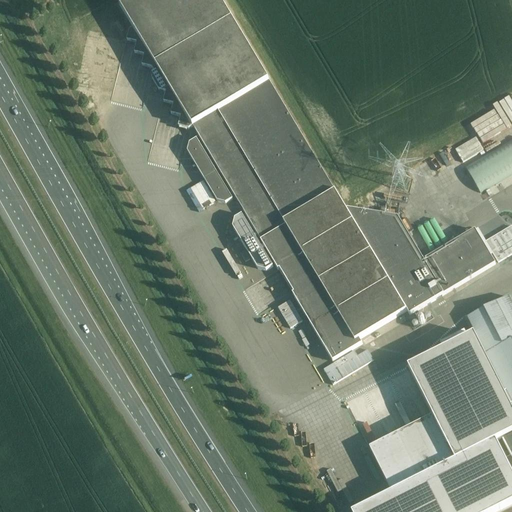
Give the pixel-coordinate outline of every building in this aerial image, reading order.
[(270,82),(220,0),(128,0),(120,5),(134,29),(130,31),(127,41),(137,44),(135,54),(145,56),(142,67),(153,69),(154,72),(152,80),(156,86),(166,92),(164,103),(174,105),(171,115),(182,118),(179,128),(189,130),(270,82)] [(347,211),(270,83),(194,128),(261,241),(261,242),(278,271),(280,270),(294,294),(293,295),(333,362),(362,345),(360,340),(407,311),(410,316),(496,265),(482,241),(505,227),(499,217),(476,231),(475,230),(424,261),(398,219),(348,211),(347,211)] [(233,200),(197,140),(190,144),(188,152),(218,202),(226,204),(233,200)] [(511,175),(511,140),(466,168),(481,194),(511,175)] [(236,220),(233,228),(257,268),(265,271),(272,267),(242,216),(236,220)] [(511,227),(486,243),(499,263),(511,255),(511,227)] [(392,494),(357,511),(496,511),(511,504),(511,473),(511,472),(511,471),(511,303),(509,298),(469,319),(511,403),(511,436),(503,441),(511,457),(505,460),(495,441),(455,462),(432,416),(369,449),(392,494)] [(290,325),(300,318),(289,301),(279,307),(290,325)] [(402,334),(407,332),(401,321),(396,324),(402,334)] [(311,348),(300,331),(295,334),(305,352),(311,348)] [(324,370),(333,386),(384,355),(378,345),(358,357),(354,352),(324,370)] [(317,348),(307,354),(318,372),(328,365),(317,348)]
